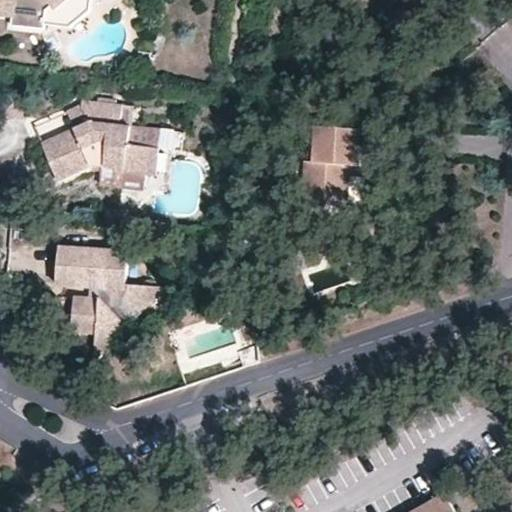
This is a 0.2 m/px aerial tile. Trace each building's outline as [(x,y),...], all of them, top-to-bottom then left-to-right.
[(0,0),(0,14),(10,16),(22,17),(20,27),(44,30),(44,28),(45,13),(53,6),(58,8),(67,0),(0,0)] [(45,13),(44,28),(69,30),(91,12),(92,0),(67,0),(58,8),(53,6),(45,13)] [(22,17),(10,16),(9,26),(20,27),(22,17)] [(0,113),(20,113),(20,93),(0,92),(0,113)] [(127,171),(157,174),(160,148),(145,146),(128,145),(131,126),(121,125),(123,104),(83,100),(82,108),(89,121),(42,142),(51,163),(65,156),(73,174),(94,165),(127,168),(127,171)] [(128,145),(145,146),(147,127),(131,126),(128,145)] [(303,196),(349,199),(351,174),(351,164),(361,165),(363,130),(318,126),(315,161),(305,161),(303,196)] [(65,156),(51,163),(59,180),(73,174),(65,156)] [(351,164),(351,174),(360,175),(361,165),(351,164)] [(126,208),(104,206),(102,221),(124,223),(126,208)] [(128,252),(60,247),(58,265),(65,265),(63,284),(94,287),(93,299),(85,299),(84,305),(78,307),(75,309),(74,311),(73,312),(74,316),(76,320),(80,322),(88,323),(98,323),(98,333),(97,337),(120,339),(121,330),(123,306),(127,307),(127,310),(129,313),(132,315),(135,315),(137,315),(139,314),(143,310),(146,286),(126,284),(128,252)] [(65,265),(58,265),(56,284),(63,284),(65,265)] [(146,286),(143,310),(168,287),(146,286)] [(84,305),(85,299),(75,298),(74,311),(75,309),(78,307),(84,305)] [(123,306),(121,330),(139,314),(137,315),(135,315),(132,315),(129,313),(127,310),(127,307),(123,306)] [(74,316),(73,312),(72,331),(98,333),(98,323),(88,323),(80,322),(76,320),(74,316)] [(120,339),(97,337),(95,362),(120,339)] [(420,511),(448,496),(445,491),(409,511),(420,511)] [(457,511),(448,496),(420,511),(457,511)]
